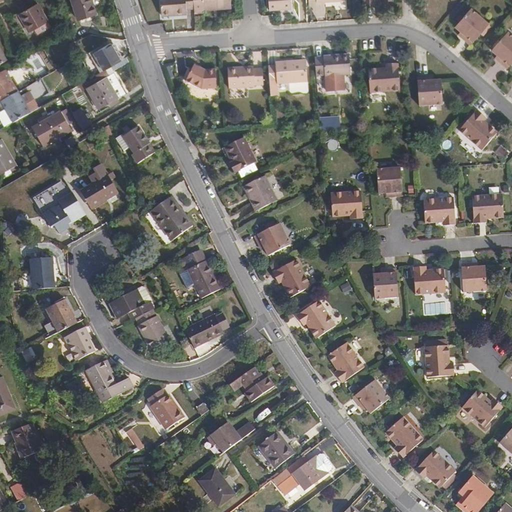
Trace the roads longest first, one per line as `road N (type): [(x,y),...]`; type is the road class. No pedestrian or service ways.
road 1 (tertiary): [(268,324),(165,115),(142,50)]
road 2 (residential): [(268,324),(198,368),(151,369),(110,344),(81,287),(96,248)]
road 3 (residential): [(256,36),(412,33),(511,110)]
road 4 (tertiary): [(423,511),(376,471),(268,324)]
road 5 (residential): [(362,250),(511,242)]
